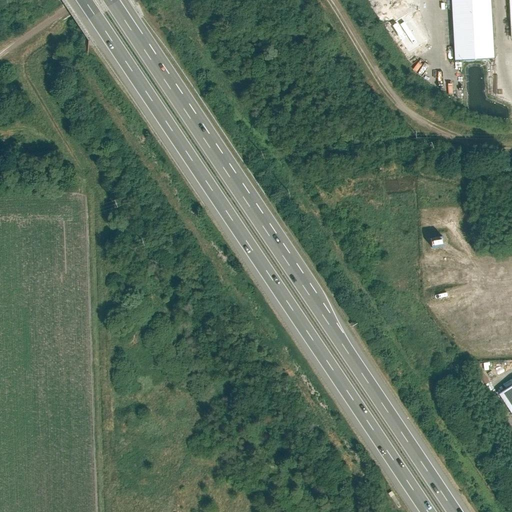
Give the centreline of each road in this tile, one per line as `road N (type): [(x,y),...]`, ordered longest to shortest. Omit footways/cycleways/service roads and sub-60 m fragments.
road 1 (motorway): [(84,0),(427,511)]
road 2 (motorway): [(454,511),(136,38)]
